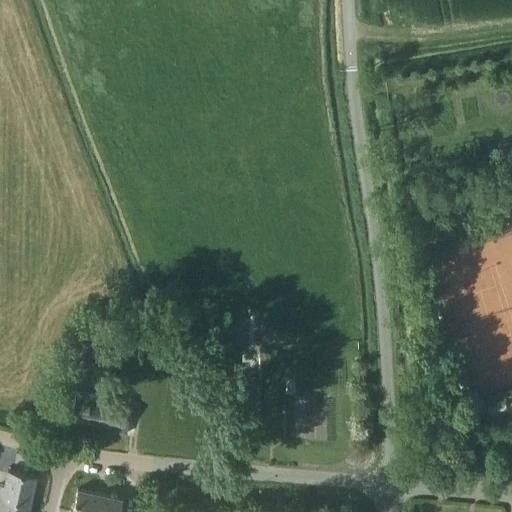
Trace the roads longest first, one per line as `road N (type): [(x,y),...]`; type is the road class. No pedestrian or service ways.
road 1 (unclassified): [(387,484),(391,424),(347,0)]
road 2 (residential): [(387,484),(61,455)]
road 3 (residential): [(511,493),(387,484)]
